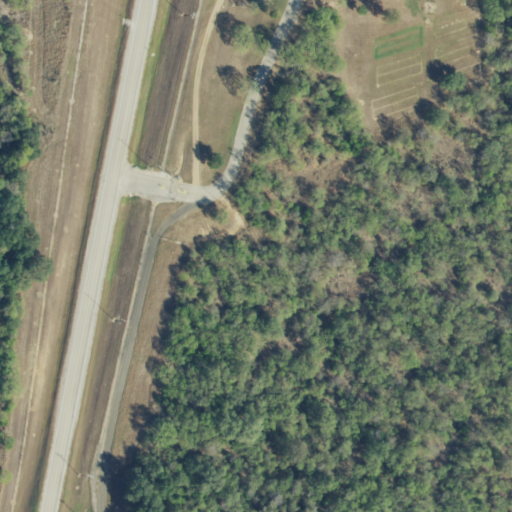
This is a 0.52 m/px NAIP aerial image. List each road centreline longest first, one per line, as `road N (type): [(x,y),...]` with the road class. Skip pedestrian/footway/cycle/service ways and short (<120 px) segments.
road 1 (track): [(102,511),(107,443),(156,229),(193,194),(191,82),(207,0)]
road 2 (residential): [(146,0),(45,511)]
